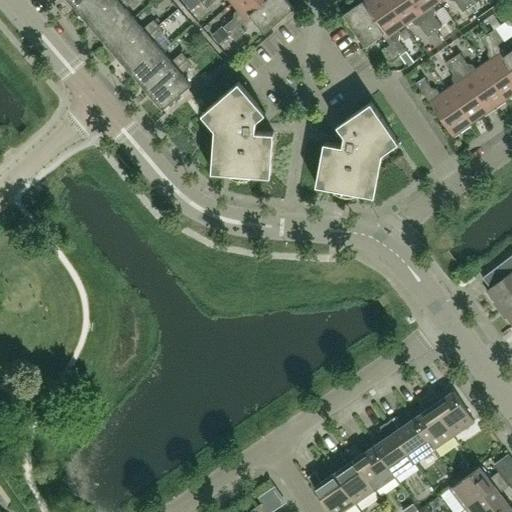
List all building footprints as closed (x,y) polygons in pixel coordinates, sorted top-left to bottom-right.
[(67,0),(77,11),(89,0),(67,0)] [(91,27),(122,0),(89,0),(77,11),(91,27)] [(106,44),(135,18),(126,8),(134,0),(122,0),(91,27),(106,44)] [(200,0),(188,0),(185,3),(190,10),(201,1),(200,0)] [(230,34),(268,0),(235,0),(232,3),(238,10),(234,13),(233,18),(224,27),(230,34)] [(265,33),(294,8),(287,0),(268,0),(230,34),(235,41),(246,31),(241,26),(251,17),(265,33)] [(404,26),(386,0),(364,0),(362,2),(399,56),(407,51),(399,40),(400,35),(397,31),(404,26)] [(442,41),(435,31),(413,0),(386,0),(404,26),(412,21),(415,25),(420,26),(434,47),(442,41)] [(442,26),(435,15),(435,10),(433,6),(440,1),(439,0),(413,0),(435,31),(442,26)] [(471,7),(466,0),(439,0),(440,1),(441,0),(450,0),(455,1),(463,12),(471,7)] [(399,56),(362,2),(343,15),(365,46),(383,34),(390,45),(384,50),(392,61),(399,56)] [(503,11),(497,16),(501,22),(508,17),(503,11)] [(120,60),(159,26),(154,20),(144,29),(135,18),(106,44),(120,60)] [(134,76),(163,51),(154,41),(164,32),(159,26),(120,60),(134,76)] [(222,26),(211,35),(218,44),(230,34),(224,27),(222,26)] [(511,50),(505,55),(497,44),(504,40),(496,29),(489,34),(511,67),(511,50)] [(263,37),(275,52),(284,44),(272,30),(263,37)] [(511,97),(511,67),(489,34),(481,39),(488,50),(488,55),(491,59),(483,64),(508,100),(511,97)] [(148,93),(188,59),(182,53),(172,61),(163,51),(134,76),(148,93)] [(414,62),(407,51),(399,56),(407,67),(414,62)] [(508,100),(483,64),(476,69),(473,65),(468,64),(460,53),(453,58),(490,112),(508,100)] [(490,112),(453,58),(445,63),(453,74),(452,79),(455,84),(447,89),(472,125),(490,112)] [(163,110),(192,85),(182,73),(192,65),(188,59),(148,93),(163,110)] [(472,125),(447,89),(440,94),(437,89),(432,88),(424,77),(416,83),(454,137),(472,125)] [(266,113),(239,82),(202,114),(215,129),(256,131),(256,121),(266,113)] [(399,142),(371,102),(338,125),(345,135),(343,145),(382,153),(399,142)] [(271,176),(274,132),(256,131),(215,129),(212,171),(271,176)] [(375,195),(382,153),(343,145),(324,142),(317,185),(375,195)] [(511,301),(511,255),(483,277),(491,288),(487,291),(501,309),(511,301)] [(511,301),(501,309),(511,323),(511,301)] [(475,421),(454,391),(434,405),(454,435),(475,421)] [(454,435),(434,405),(427,395),(420,400),(426,410),(414,419),(434,449),(454,435)] [(434,449),(414,419),(401,427),(394,417),(387,422),(415,462),(434,449)] [(415,462),(387,422),(380,427),(387,437),(374,446),(395,476),(415,462)] [(395,476),(374,446),(362,454),(355,444),(347,449),(354,460),(354,459),(375,489),(395,476)] [(375,489),(354,459),(354,460),(347,449),(340,454),(347,464),(335,473),(355,503),(375,489)] [(455,511),(459,511),(465,508),(504,478),(499,471),(489,479),(479,466),(442,494),(455,511)] [(342,511),(355,503),(335,473),(322,482),(315,471),(307,477),(331,511),(342,511)] [(468,511),(499,511),(509,505),(500,493),(509,485),(504,478),(465,508),(468,511)] [(410,501),(402,506),(406,511),(413,511),(417,510),(410,501)] [(268,511),(262,503),(248,511),(268,511)]
